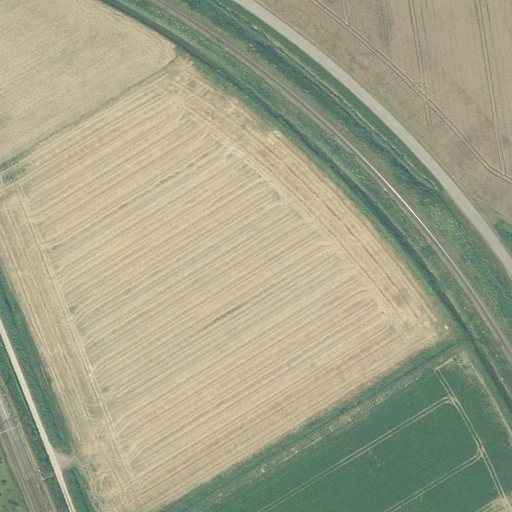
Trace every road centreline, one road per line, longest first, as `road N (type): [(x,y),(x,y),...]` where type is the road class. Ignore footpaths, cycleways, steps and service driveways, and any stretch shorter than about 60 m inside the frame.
road 1 (track): [(511,369),(448,270),(352,158),(238,61),(143,0)]
road 2 (unclassified): [(71,511),(0,325)]
